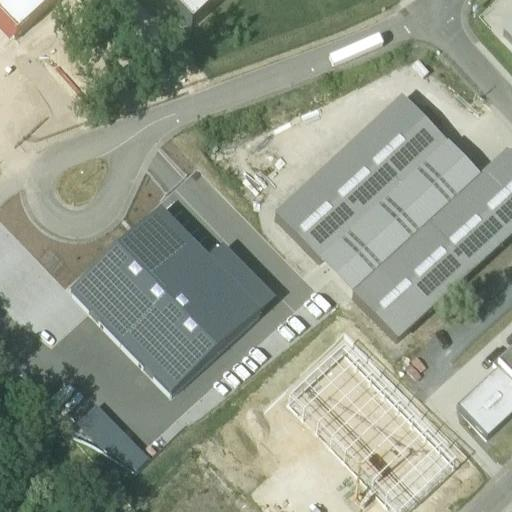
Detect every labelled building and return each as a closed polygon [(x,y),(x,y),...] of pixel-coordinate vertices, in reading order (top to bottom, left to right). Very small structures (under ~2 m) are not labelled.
[(62,0),(0,0),(0,29),(15,45),(62,0)] [(157,0),(190,35),(228,0),(157,0)] [(511,30),(503,39),(511,48),(511,30)] [(274,225),(318,270),(446,150),(402,104),(274,225)] [(318,270),(351,305),(479,185),(446,150),(318,270)] [(351,305),(395,352),(511,241),(511,166),(506,159),(479,185),(351,305)] [(159,219),(68,304),(168,411),(275,311),(222,254),(206,269),(159,219)] [(511,354),(491,374),(495,378),(511,395),(511,354)] [(413,511),(454,474),(343,356),(286,409),(383,511),(413,511)] [(511,420),(511,395),(495,378),(454,416),(483,447),(511,420)]
